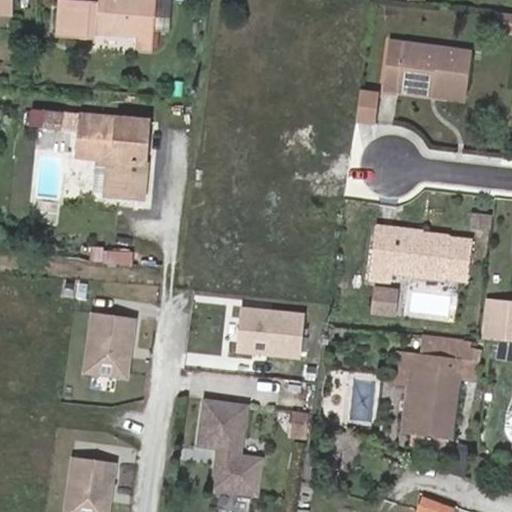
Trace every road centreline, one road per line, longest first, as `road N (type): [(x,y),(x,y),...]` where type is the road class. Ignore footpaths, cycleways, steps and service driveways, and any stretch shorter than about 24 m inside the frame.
road 1 (residential): [(150,511),(176,275),(0,258)]
road 2 (unknown): [(184,132),(176,275)]
road 3 (residential): [(511,185),(391,173)]
